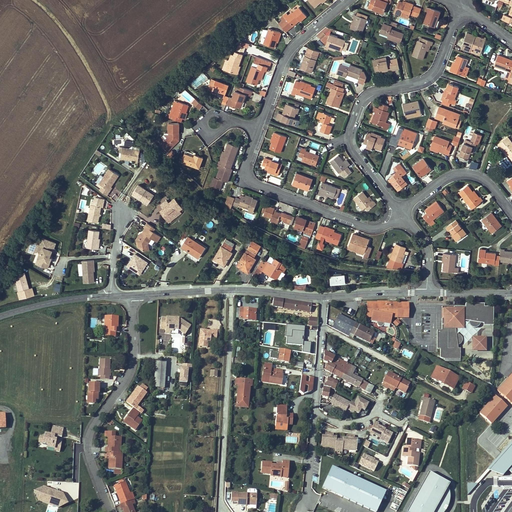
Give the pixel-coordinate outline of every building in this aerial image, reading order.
[(384,13),(388,2),(380,0),(375,0),(374,0),(370,0),(368,7),(384,13)] [(413,5),(406,2),(406,4),(402,2),(398,1),(394,13),(401,16),(403,11),(410,14),(418,17),(421,9),(413,6),(413,5)] [(511,6),(509,16),(504,14),(502,19),(511,23),(511,25),(511,6)] [(292,24),(298,19),(299,21),(300,22),(307,16),(300,8),(293,13),(293,12),(289,15),(287,13),(281,18),(283,21),(290,29),(293,26),(292,24)] [(439,11),(429,8),(428,12),(424,22),(433,25),(435,20),(437,21),(438,19),(437,18),(439,11)] [(353,18),(354,18),(356,19),(352,29),(362,33),(367,19),(366,19),(357,15),(355,14),(353,18)] [(290,29),(283,21),(279,24),(286,32),(290,29)] [(400,43),(404,34),(391,29),(392,27),(383,24),(380,32),(388,36),(387,38),(400,43)] [(263,44),(274,48),(276,41),(278,35),(279,36),(280,32),(269,28),(268,31),(263,29),(258,42),(263,44)] [(470,51),(471,47),(481,51),(484,43),(474,39),(475,37),(476,36),(467,33),(461,48),(470,52),(470,51)] [(342,50),(342,48),(344,43),(345,41),(345,40),(329,35),(326,45),(336,49),(341,51),(342,50)] [(419,41),(418,40),(412,55),(422,59),(426,50),(428,44),(430,45),(432,45),(433,42),(423,38),(421,42),(419,41)] [(222,69),(235,74),(238,66),(245,47),(244,47),(238,45),(236,51),(235,51),(233,54),(231,54),(229,60),(226,59),(222,69)] [(319,52),(308,48),(306,52),(317,56),(319,52)] [(301,69),(311,73),(317,56),(306,52),(302,63),(303,64),(301,69)] [(511,62),(504,59),(505,58),(498,55),(494,66),(508,71),(506,77),(509,78),(511,71),(511,70),(511,60),(511,62)] [(268,66),(262,64),(264,59),(255,56),(254,61),(259,63),(257,68),(252,66),(246,81),(249,82),(254,84),(257,85),(259,79),(262,69),(265,70),(266,71),(268,66)] [(457,56),(455,62),(453,68),(451,67),(450,71),(462,76),(465,67),(468,59),(457,56)] [(390,68),(390,70),(391,71),(399,69),(397,58),(387,61),(386,57),(373,60),(375,71),(381,69),(390,68)] [(340,64),(337,73),(346,76),(347,74),(359,78),(358,81),(364,83),(367,77),(364,72),(362,71),(362,70),(350,65),(349,67),(340,64)] [(225,84),(216,80),(211,91),(216,93),(221,95),(224,96),(222,103),(226,104),(229,97),(225,96),(229,85),(225,84)] [(304,84),(304,82),(301,81),(300,82),(296,81),(291,93),(296,95),(297,93),(297,92),(305,94),(304,96),(312,98),(316,88),(311,86),(304,84)] [(328,82),(326,86),(332,88),(327,102),(334,105),(337,106),(342,92),(344,89),(341,88),(333,85),(328,82)] [(446,89),(444,96),(443,96),(441,100),(454,105),(456,100),(454,100),(458,87),(449,83),(446,89)] [(237,106),(240,108),(243,101),(246,94),(235,90),(232,98),(229,97),(226,104),(230,105),(230,104),(237,106)] [(202,105),(195,99),(192,102),(199,109),(202,105)] [(181,122),(182,118),(183,119),(186,112),(189,105),(175,100),(170,114),(169,113),(167,117),(181,122)] [(405,116),(421,112),(418,102),(407,105),(406,103),(402,104),(405,116)] [(376,112),(372,122),(383,126),(382,127),(387,129),(390,124),(385,122),(389,112),(386,111),(388,106),(381,103),(379,108),(374,107),(373,111),(376,112)] [(299,120),(294,118),(291,117),(293,112),(296,113),(297,113),(299,108),(288,104),(284,114),(282,114),(279,112),(277,118),(297,126),(299,120)] [(443,121),(452,124),(451,125),(456,127),(458,120),(460,115),(438,107),(435,117),(443,121)] [(320,120),(319,121),(323,123),(322,126),(320,131),(329,134),(332,126),(328,124),(331,116),(318,111),(315,118),(320,120)] [(433,128),(435,128),(437,121),(429,118),(426,125),(427,126),(433,128)] [(166,149),(169,149),(179,140),(176,137),(176,134),(179,134),(179,123),(169,123),(168,136),(162,141),(162,144),(166,149)] [(457,145),(461,131),(456,130),(452,144),(457,145)] [(418,148),(423,133),(418,131),(413,147),(418,148)] [(272,136),(274,137),(272,142),(270,148),(280,152),(286,136),(274,132),(272,136)] [(371,134),(367,132),(363,143),(367,144),(365,147),(371,150),(373,145),(381,148),(385,139),(381,137),(376,135),(375,138),(370,135),(371,134)] [(401,133),(398,132),(394,144),(398,145),(398,144),(399,142),(405,145),(405,146),(411,148),(416,136),(406,133),(405,135),(401,133)] [(464,143),(459,155),(468,158),(470,152),(472,146),(475,147),(476,143),(478,144),(482,135),(474,132),(471,141),(465,139),(464,143)] [(444,153),(448,155),(452,146),(448,145),(449,142),(435,136),(431,145),(439,149),(445,151),(444,153)] [(508,155),(511,159),(511,143),(507,137),(498,144),(501,149),(503,148),(508,155)] [(228,143),(225,151),(221,160),(220,159),(218,163),(221,165),(231,168),(238,147),(228,143)] [(141,150),(123,147),(121,157),(126,159),(126,157),(129,158),(129,159),(134,160),(134,162),(138,163),(141,150)] [(315,166),(320,155),(306,150),(307,149),(302,147),(298,156),(303,158),(301,161),(315,166)] [(167,155),(170,158),(175,153),(172,150),(167,155)] [(195,154),(194,157),(185,153),(181,161),(199,168),(203,157),(195,154)] [(341,171),(345,177),(351,172),(347,166),(343,161),(338,155),(330,161),(338,173),(341,171)] [(269,172),(277,176),(282,164),(264,157),(262,164),(266,166),(265,168),(268,169),(270,170),(269,172)] [(420,175),(425,171),(426,173),(427,172),(427,171),(430,169),(423,158),(413,166),(420,175)] [(469,167),(477,168),(478,161),(470,160),(469,167)] [(393,168),(396,171),(397,171),(398,172),(392,176),(389,178),(393,183),(398,190),(407,184),(401,177),(406,173),(400,164),(399,164),(393,168)] [(231,168),(221,165),(220,168),(216,177),(214,176),(211,185),(220,188),(223,180),(227,182),(232,168),(231,168)] [(99,183),(110,190),(112,186),(111,186),(114,182),(113,181),(114,179),(115,180),(119,174),(109,168),(104,176),(99,183)] [(296,173),(292,184),(309,190),(312,179),(296,173)] [(318,193),(322,195),(322,193),(328,195),(333,197),(337,187),(322,182),(318,193)] [(146,189),(138,184),(132,193),(140,198),(148,203),(154,194),(146,189)] [(480,197),(479,197),(478,198),(473,191),(468,185),(459,192),(470,205),(472,203),(475,206),(483,200),(480,197)] [(373,202),(371,203),(367,198),(362,192),(354,198),(363,210),(365,208),(367,211),(376,204),(374,201),(373,202)] [(248,210),(253,212),(258,200),(253,198),(252,199),(245,197),(242,195),(241,199),(236,197),(233,205),(238,206),(239,205),(249,209),(248,210)] [(234,198),(228,196),(224,205),(230,209),(231,207),(234,198)] [(179,209),(182,207),(175,197),(169,202),(167,199),(161,205),(163,208),(165,210),(162,213),(167,219),(171,216),(172,217),(180,211),(179,209)] [(104,202),(92,200),(88,220),(99,222),(100,216),(98,213),(100,212),(102,206),(103,206),(104,202)] [(423,216),(428,223),(432,220),(444,211),(437,202),(426,211),(427,213),(423,216)] [(181,212),(180,211),(172,217),(171,216),(167,219),(169,221),(181,212)] [(482,219),(492,233),(501,226),(491,212),(482,219)] [(293,216),(285,213),(282,221),(290,224),(293,216)] [(310,237),(315,225),(306,221),(306,220),(306,219),(298,216),(294,227),(304,231),(303,234),(300,240),(307,243),(309,237),(310,237)] [(450,230),(453,233),(458,240),(466,233),(456,220),(446,227),(448,231),(450,230)] [(146,226),(142,232),(143,234),(141,236),(139,235),(136,239),(138,245),(143,244),(144,247),(143,249),(145,250),(150,249),(148,243),(150,241),(149,239),(151,237),(157,241),(161,235),(153,230),(155,227),(147,222),(145,226),(146,226)] [(323,243),(324,239),(338,244),(341,234),(334,232),(328,229),(328,227),(325,226),(320,239),(321,239),(320,242),(319,242),(317,247),(322,249),(324,243),(323,243)] [(100,229),(90,228),(88,246),(100,247),(100,243),(98,243),(99,237),(100,229)] [(371,247),(367,246),(369,240),(363,237),(362,239),(357,237),(357,235),(353,234),(348,248),(364,254),(363,257),(367,258),(371,247)] [(206,248),(188,236),(181,246),(185,249),(187,247),(189,248),(187,250),(199,258),(206,248)] [(40,252),(38,257),(50,262),(52,257),(50,256),(53,250),(54,247),(55,248),(55,247),(57,242),(43,237),(40,244),(44,246),(41,252),(40,252)] [(235,244),(226,239),(214,259),(219,262),(219,260),(225,264),(233,252),(230,251),(235,244)] [(383,250),(387,240),(382,239),(379,248),(383,250)] [(298,246),(305,249),(307,243),(300,240),(298,246)] [(242,268),(243,266),(249,270),(256,259),(254,257),(260,246),(252,241),(238,265),(242,268)] [(404,253),(405,250),(406,247),(396,243),(386,267),(397,269),(400,261),(403,262),(404,263),(408,255),(404,253)] [(500,249),(500,256),(499,261),(511,262),(511,251),(504,251),(505,249),(500,249)] [(496,253),(485,252),(479,252),(478,262),(494,263),(494,264),(499,265),(499,261),(500,256),(495,255),(496,253)] [(140,273),(148,262),(135,253),(133,257),(134,257),(133,259),(132,258),(128,265),(140,273)] [(443,271),(458,272),(458,267),(454,267),(456,254),(443,253),(443,257),(445,257),(444,263),(443,271)] [(94,258),(83,259),(84,273),(84,281),(94,281),(93,270),(93,263),(95,263),(94,258)] [(254,273),(259,276),(263,270),(268,261),(263,258),(254,273)] [(272,264),(278,268),(281,262),(276,258),(272,264)] [(272,264),(268,261),(263,270),(277,278),(282,270),(284,271),(287,265),(281,262),(278,268),(272,264)] [(15,274),(19,290),(29,287),(25,271),(15,274)] [(342,275),(330,276),(331,284),(345,283),(344,275),(342,275)] [(272,306),(310,312),(312,304),(273,298),(273,299),(272,306)] [(397,304),(367,303),(367,317),(372,317),(371,321),(379,322),(379,323),(379,324),(379,325),(380,325),(380,326),(381,326),(382,326),(383,325),(383,324),(384,324),(384,323),(391,324),(391,317),(397,317),(397,316),(398,316),(399,316),(400,316),(401,316),(402,316),(403,316),(404,316),(405,316),(406,316),(407,315),(408,315),(408,304),(403,304),(403,305),(397,305),(397,304)] [(483,326),(493,326),(493,307),(484,307),(484,304),(465,304),(465,307),(454,307),(454,308),(454,310),(451,310),(447,312),(445,315),(445,319),(443,319),(442,319),(442,330),(437,330),(437,349),(440,349),(440,351),(440,358),(445,359),(460,360),(460,349),(458,349),(458,345),(459,345),(460,344),(462,343),(462,341),(462,340),(462,338),(462,337),(461,336),(459,335),(459,334),(457,334),(456,329),(456,327),(458,327),(460,325),(461,324),(462,322),(463,320),(464,321),(469,321),(469,323),(469,324),(470,326),(471,327),(473,328),(474,328),(476,328),(477,327),(478,327),(479,325),(480,324),(480,323),(481,323),(483,323),(483,326)] [(443,308),(443,318),(445,315),(447,312),(451,310),(454,310),(454,308),(443,308)] [(249,310),(249,309),(240,309),(240,319),(244,319),(244,321),(255,321),(256,310),(249,310)] [(349,337),(351,334),(354,335),(369,343),(374,333),(339,315),(332,328),(349,337)] [(120,328),(118,328),(116,328),(116,325),(118,325),(118,317),(105,316),(105,320),(107,321),(107,332),(115,333),(119,333),(120,328)] [(160,329),(165,329),(173,329),(178,330),(185,334),(190,325),(179,318),(161,317),(160,329)] [(309,326),(312,326),(318,327),(318,321),(318,319),(310,318),(309,326)] [(456,329),(464,329),(464,321),(463,320),(462,322),(461,324),(460,325),(458,327),(456,327),(456,329)] [(201,329),(198,346),(207,347),(208,341),(208,339),(211,339),(212,340),(212,337),(216,338),(217,330),(213,330),(213,331),(201,329)] [(286,338),(289,338),(290,330),(278,330),(277,338),(281,338),(286,338)] [(378,335),(374,333),(369,343),(372,345),(374,340),(375,341),(378,335)] [(486,337),(483,337),(481,337),(472,337),(472,352),(486,352),(486,337)] [(277,361),(288,363),(290,351),(279,349),(277,361)] [(269,358),(276,359),(278,352),(270,351),(269,358)] [(347,373),(351,366),(324,351),(323,362),(327,363),(328,362),(345,372),(347,373)] [(109,380),(109,376),(110,370),(110,360),(100,360),(99,370),(98,370),(98,376),(101,376),(101,380),(109,380)] [(164,388),(166,363),(156,362),(154,388),(164,388)] [(327,363),(324,370),(341,378),(345,372),(328,362),(327,363)] [(179,363),(178,381),(187,382),(187,369),(191,369),(191,364),(179,363)] [(283,370),(271,369),(272,364),(265,363),(262,382),(281,385),(283,375),(282,375),(283,370)] [(372,390),(373,387),(356,378),(357,375),(355,373),(356,371),(354,371),(356,369),(351,366),(347,373),(345,372),(341,378),(363,389),(361,393),(366,395),(368,393),(364,391),(366,387),(372,390)] [(441,383),(442,381),(454,388),(459,378),(439,368),(433,379),(441,383)] [(384,382),(396,388),(400,379),(388,373),(384,382)] [(511,374),(497,391),(511,404),(511,374)] [(302,394),(304,394),(311,391),(313,378),(302,376),(299,392),(302,394)] [(330,388),(335,389),(338,382),(336,381),(332,379),(328,378),(326,384),(324,383),(321,396),(328,397),(330,388)] [(410,384),(400,379),(396,388),(405,393),(410,384)] [(237,396),(237,403),(248,405),(250,386),(252,386),(252,381),(239,380),(239,385),(238,393),(240,393),(239,397),(237,396)] [(394,391),(396,388),(384,382),(382,385),(394,391)] [(475,386),(466,382),(462,388),(468,390),(467,391),(471,393),(475,386)] [(88,392),(87,403),(95,403),(95,399),(98,399),(98,393),(99,393),(99,385),(89,384),(89,392),(88,392)] [(129,400),(130,400),(139,387),(138,387),(129,400)] [(147,393),(145,391),(140,388),(139,387),(130,400),(131,401),(129,404),(134,408),(135,409),(140,413),(141,414),(144,411),(137,406),(147,393)] [(350,403),(334,395),(330,402),(334,404),(333,407),(345,413),(350,403)] [(487,420),(502,402),(495,396),(480,414),(487,420)] [(435,401),(422,398),(421,401),(423,402),(419,416),(430,418),(435,401)] [(276,424),(280,424),(279,425),(281,428),(283,426),(283,425),(283,424),(288,424),(293,425),(293,416),(286,416),(287,414),(287,408),(277,407),(276,424)] [(124,421),(130,425),(129,426),(135,431),(142,422),(137,418),(140,413),(135,409),(131,413),(130,413),(124,421)] [(478,430),(486,421),(479,414),(471,423),(478,430)] [(388,442),(393,431),(374,422),(369,434),(388,442)] [(38,447),(60,451),(62,440),(57,439),(58,436),(62,436),(64,427),(52,425),(51,433),(45,432),(44,436),(40,435),(38,447)] [(468,430),(468,439),(477,439),(477,431),(468,430)] [(349,436),(348,438),(346,438),(343,438),(342,450),(349,450),(351,436),(349,436)] [(354,439),(352,439),(352,436),(351,436),(349,450),(356,451),(357,439),(354,439)] [(110,448),(108,448),(106,448),(105,453),(108,453),(118,453),(119,442),(121,442),(121,438),(115,437),(108,437),(108,445),(110,445),(110,448)] [(416,440),(407,439),(406,448),(403,447),(402,457),(408,458),(407,465),(418,467),(419,456),(414,456),(415,452),(415,449),(416,440)] [(467,462),(475,463),(477,439),(468,439),(467,462)] [(122,465),(120,465),(120,453),(118,453),(108,453),(107,457),(109,457),(111,458),(111,461),(109,461),(109,469),(121,469),(122,465)] [(358,464),(373,472),(379,461),(363,453),(358,464)] [(261,473),(270,474),(270,476),(281,477),(281,475),(288,476),(289,462),(282,462),(282,464),(282,466),(277,466),(271,465),(271,463),(262,462),(261,473)] [(476,482),(476,465),(467,464),(467,482),(476,482)] [(323,490),(371,511),(376,511),(386,492),(333,468),(323,490)] [(449,484),(429,472),(406,511),(444,511),(446,510),(444,508),(445,505),(448,506),(448,505),(449,502),(448,502),(450,497),(450,494),(445,491),(448,486),(449,484)] [(135,499),(134,497),(131,497),(130,493),(125,481),(123,482),(122,480),(119,481),(120,484),(116,485),(118,492),(117,493),(121,504),(130,501),(134,499),(135,499)] [(477,496),(476,483),(467,483),(467,495),(477,496)] [(68,503),(64,492),(44,486),(35,489),(34,491),(38,501),(58,507),(68,503)] [(488,492),(479,492),(479,502),(488,502),(488,492)] [(237,505),(246,505),(246,503),(247,503),(248,494),(246,494),(237,494),(231,494),(231,501),(232,501),(232,504),(237,505)] [(248,494),(247,503),(256,504),(257,494),(248,494)] [(119,505),(121,510),(123,509),(124,509),(125,511),(135,511),(132,505),(130,501),(121,504),(119,505)]
